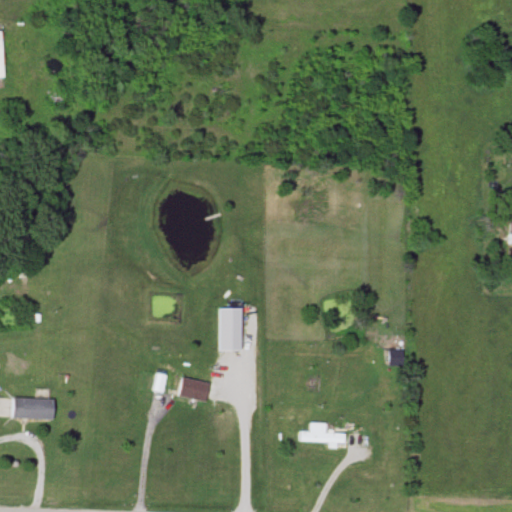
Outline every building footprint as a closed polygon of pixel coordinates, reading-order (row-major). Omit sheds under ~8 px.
[(0,73),(18,75),(19,59),(26,60),(27,49),(20,48),(21,35),(2,34),(1,57),(0,56),(0,73)] [(213,309),(213,352),(240,352),(240,309),(213,309)] [(150,392),(160,394),(164,377),(154,375),(150,392)] [(203,403),(206,384),(174,379),(171,398),(203,403)] [(3,419),(51,420),(51,400),(4,399),(3,419)] [(324,443),(324,449),(333,450),(333,445),(341,445),(341,433),(321,432),(321,424),(304,424),(304,432),(294,432),(293,442),(324,443)]
